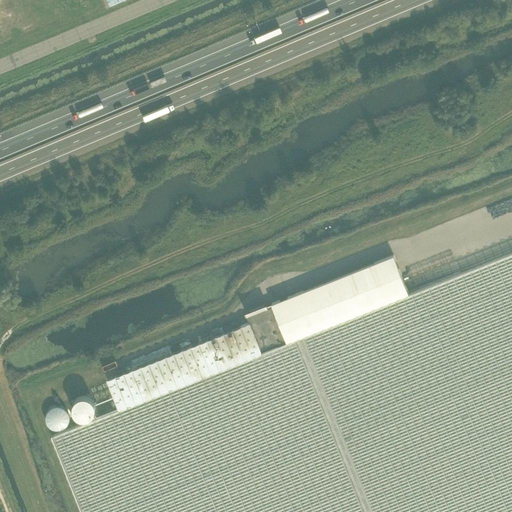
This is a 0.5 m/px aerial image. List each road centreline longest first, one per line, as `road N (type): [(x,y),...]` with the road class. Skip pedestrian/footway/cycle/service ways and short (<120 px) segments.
road 1 (track): [(0,340),(33,315),(511,113)]
road 2 (motorway): [(0,173),(412,0)]
road 3 (motorway): [(358,0),(0,150)]
road 4 (unknown): [(511,201),(310,277)]
road 5 (unclassified): [(0,70),(165,0)]
